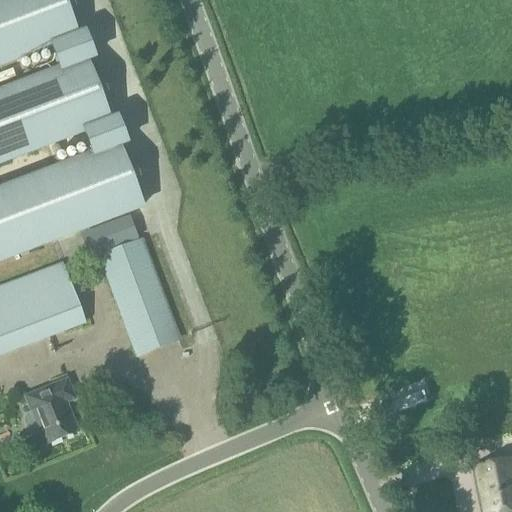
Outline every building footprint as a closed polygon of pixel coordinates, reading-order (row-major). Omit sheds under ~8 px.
[(0,0),(0,262),(142,209),(119,148),(126,145),(117,120),(108,122),(87,63),(94,60),(85,34),(76,37),(62,0),(0,0)] [(179,340),(142,242),(99,258),(136,356),(179,340)] [(0,355),(84,324),(61,265),(0,288),(0,355)] [(26,397),(32,412),(25,414),(22,422),(27,434),(34,436),(41,434),(45,445),(77,433),(65,403),(74,400),(67,382),(26,397)] [(507,511),(511,511),(511,460),(475,469),(484,511),(507,511)]
